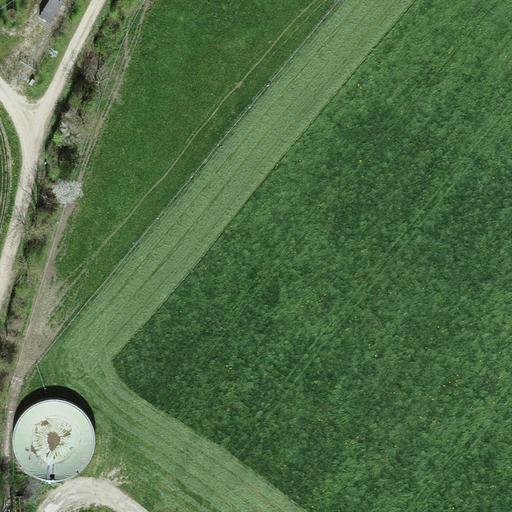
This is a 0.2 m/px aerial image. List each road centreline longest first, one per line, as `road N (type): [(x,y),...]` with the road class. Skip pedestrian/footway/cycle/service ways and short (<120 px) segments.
road 1 (track): [(90,0),(34,149)]
road 2 (track): [(34,149),(0,279)]
